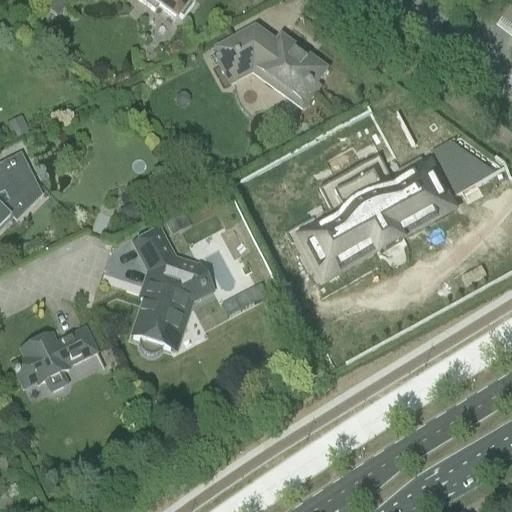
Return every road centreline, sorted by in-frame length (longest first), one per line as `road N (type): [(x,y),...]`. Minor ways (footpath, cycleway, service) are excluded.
road 1 (secondary): [(511,387),(314,511)]
road 2 (secondary): [(408,511),(511,450)]
